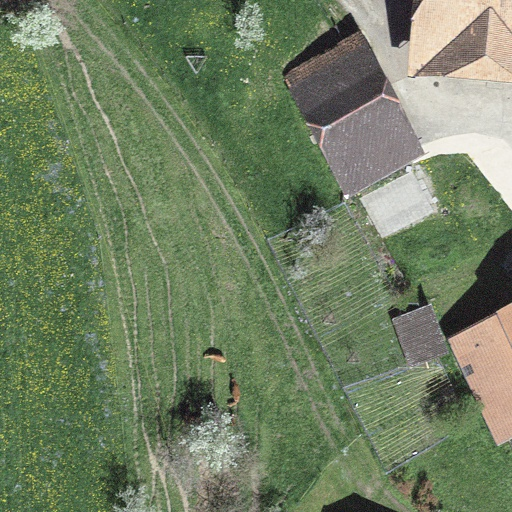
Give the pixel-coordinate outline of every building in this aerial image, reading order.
[(511,0),(410,0),(405,73),(511,81),(511,0)] [(360,30),(280,74),(348,197),(428,153),(360,30)] [(400,299),(413,292),(358,196),(345,204),(400,299)] [(511,302),(445,335),(497,442),(511,434),(511,302)] [(449,351),(432,303),(392,317),(409,365),(449,351)]
